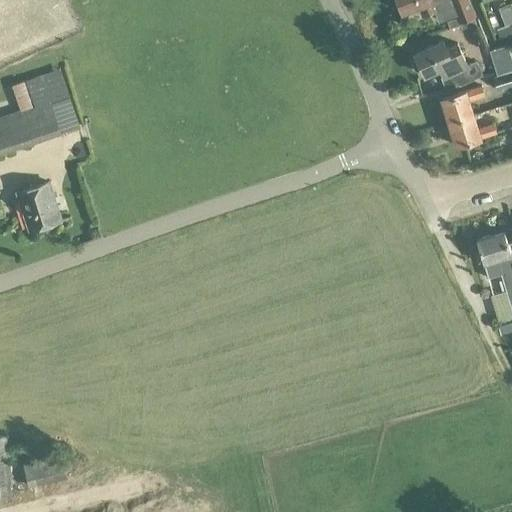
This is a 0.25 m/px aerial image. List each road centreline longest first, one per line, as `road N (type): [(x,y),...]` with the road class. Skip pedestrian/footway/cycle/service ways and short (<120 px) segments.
road 1 (unclassified): [(398,145),(0,285)]
road 2 (unclassified): [(398,145),(329,0)]
road 3 (unclassified): [(426,205),(481,317)]
